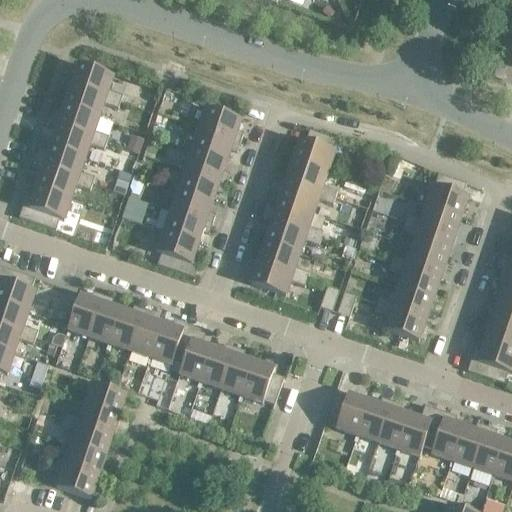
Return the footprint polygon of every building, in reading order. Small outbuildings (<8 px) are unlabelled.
[(78,66),(71,88),(120,104),(122,98),(108,93),(113,78),(78,66)] [(120,104),(71,88),(64,108),(99,120),(104,106),(118,111),(120,104)] [(99,120),(64,108),(57,128),(106,145),(108,138),(94,134),(99,120)] [(205,110),(198,131),(240,145),(243,136),(237,134),(241,122),(205,110)] [(106,145),(57,128),(50,149),(85,161),(90,147),(104,152),(106,145)] [(240,145),(198,131),(191,152),(226,164),(230,152),(237,154),(240,145)] [(337,142),(309,132),(305,143),(299,141),(292,163),(327,175),(335,154),(333,153),(337,142)] [(132,138),(127,152),(140,157),(145,142),(132,138)] [(85,161),(50,149),(43,169),(92,186),(95,179),(80,174),(85,161)] [(226,164),(191,152),(184,172),(226,186),(229,177),(223,175),(226,164)] [(327,175),(292,163),(285,183),(335,200),(337,193),(323,189),(327,175)] [(92,186),(43,169),(36,190),(71,202),(76,188),(90,193),(92,186)] [(226,186),(184,172),(177,192),(212,204),(216,193),(223,195),(226,186)] [(120,176),(115,190),(126,194),(131,179),(120,176)] [(466,186),(438,177),(435,188),(433,187),(425,208),(461,220),(468,199),(462,197),(466,186)] [(335,200),(285,183),(278,204),(313,216),(318,202),(332,207),(335,200)] [(71,202),(36,190),(32,201),(26,199),(18,220),(55,233),(59,222),(64,223),(71,202)] [(212,204),(177,192),(170,213),(212,227),(215,218),(209,216),(212,204)] [(313,216),(278,204),(271,224),(321,241),(323,234),(309,229),(313,216)] [(461,220),(425,208),(421,222),(407,217),(404,224),(454,241),(461,220)] [(212,227),(170,213),(163,233),(198,245),(202,234),(209,236),(212,227)] [(321,241),(271,224),(264,245),(299,257),(304,243),(318,248),(321,241)] [(454,241),(404,224),(402,231),(416,236),(411,249),(447,261),(454,241)] [(198,245),(163,233),(156,255),(161,256),(157,267),(194,280),(201,259),(195,257),(198,245)] [(347,240),(344,248),(353,251),(356,243),(347,240)] [(299,257),(264,245),(257,265),(307,282),(309,275),(295,270),(299,257)] [(447,261),(411,249),(407,263),(393,258),(390,265),(440,282),(447,261)] [(511,261),(508,273),(502,271),(498,281),(511,285),(511,261)] [(307,282),(257,265),(250,287),(285,299),(290,284),(304,289),(307,282)] [(440,282),(390,265),(388,272),(402,277),(397,290),(433,302),(440,282)] [(35,281),(0,268),(0,305),(28,315),(35,293),(31,292),(35,281)] [(511,285),(498,281),(496,289),(502,291),(498,302),(511,306),(511,285)] [(339,293),(327,289),(319,310),(332,315),(339,293)] [(433,302),(397,290),(393,304),(379,299),(376,306),(425,323),(433,302)] [(92,301),(79,297),(67,332),(89,339),(103,298),(94,295),(92,301)] [(356,299),(344,295),(336,316),(349,320),(356,299)] [(112,301),(103,298),(89,339),(109,346),(121,311),(110,307),(112,301)] [(511,306),(498,302),(494,314),(488,311),(485,320),(511,329),(511,306)] [(28,315),(0,305),(0,328),(35,340),(38,333),(23,328),(28,315)] [(425,323),(376,306),(374,313),(388,317),(383,332),(418,344),(425,323)] [(133,315),(121,311),(109,346),(129,353),(144,312),(135,309),(133,315)] [(153,315),(144,312),(129,353),(150,360),(162,325),(151,321),(153,315)] [(511,329),(485,320),(482,330),(488,332),(484,343),(511,352),(511,329)] [(173,329),(162,325),(150,360),(171,368),(173,363),(182,366),(195,329),(175,323),(173,329)] [(35,340),(0,328),(0,350),(14,356),(19,342),(33,347),(35,340)] [(205,333),(195,329),(182,366),(179,377),(200,384),(212,349),(201,345),(205,333)] [(53,337),(51,345),(62,348),(66,336),(60,334),(53,337)] [(511,352),(484,343),(480,354),(474,352),(467,373),(504,386),(508,375),(511,376),(511,352)] [(50,346),(46,356),(53,358),(56,349),(50,346)] [(223,353),(212,349),(200,384),(221,391),(235,350),(226,347),(223,353)] [(14,356),(0,350),(0,381),(2,376),(7,377),(14,356)] [(244,353),(235,350),(221,391),(241,398),(253,363),(242,359),(244,353)] [(274,370),(253,363),(241,398),(262,406),(263,404),(274,408),(284,380),(273,376),(274,370)] [(36,365),(33,376),(43,379),(47,368),(36,365)] [(91,386),(77,381),(74,388),(88,393),(84,407),(119,419),(126,398),(91,385),(91,386)] [(346,401),(335,397),(325,425),(336,429),(336,431),(357,438),(369,403),(348,396),(346,401)] [(380,407),(369,403),(357,438),(378,445),(392,404),(382,400),(380,407)] [(401,407),(392,404),(378,445),(398,452),(410,417),(399,413),(401,407)] [(119,419),(84,407),(79,420),(65,416),(63,422),(112,439),(119,419)] [(421,421),(410,417),(398,452),(419,459),(423,448),(436,412),(426,408),(421,421)] [(455,418),(436,412),(423,448),(432,452),(431,456),(452,464),(464,428),(453,425),(455,418)] [(112,439),(63,422),(60,429),(74,434),(70,448),(105,460),(112,439)] [(476,432),(464,428),(452,464),(473,471),(487,429),(478,426),(476,432)] [(496,432),(487,429),(473,471),(493,478),(505,442),(494,439),(496,432)] [(511,444),(505,442),(493,478),(511,484),(511,444)] [(105,460),(70,448),(65,461),(51,457),(49,463),(98,480),(105,460)] [(98,480),(49,463),(46,470),(60,475),(55,490),(91,502),(98,480)]
